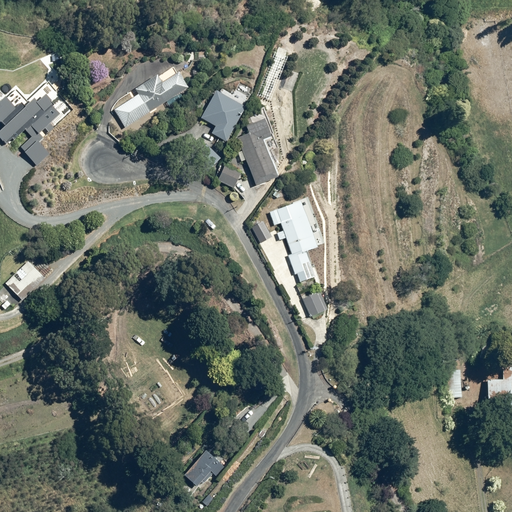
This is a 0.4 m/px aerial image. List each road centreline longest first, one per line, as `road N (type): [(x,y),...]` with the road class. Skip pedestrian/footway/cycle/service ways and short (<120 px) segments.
road 1 (residential): [(303,403),(235,301),(195,257),(165,245),(136,249),(55,340),(0,361)]
road 2 (unclassified): [(303,403),(306,373),(292,329),(215,198),(170,174),(104,162)]
road 3 (unclassified): [(227,511),(303,403)]
